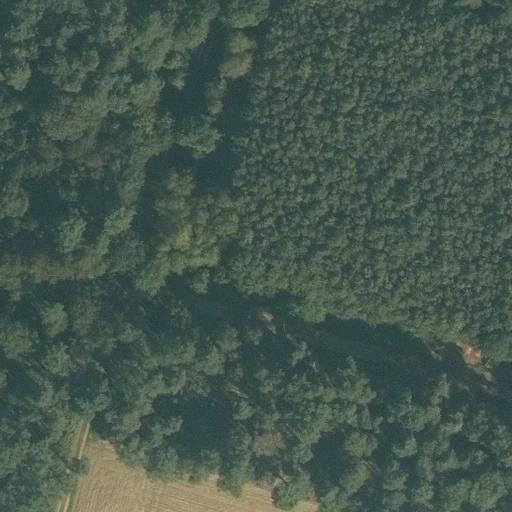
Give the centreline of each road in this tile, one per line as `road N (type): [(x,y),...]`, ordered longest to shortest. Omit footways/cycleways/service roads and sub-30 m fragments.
road 1 (track): [(204,0),(61,511)]
road 2 (track): [(511,396),(124,286),(0,282)]
